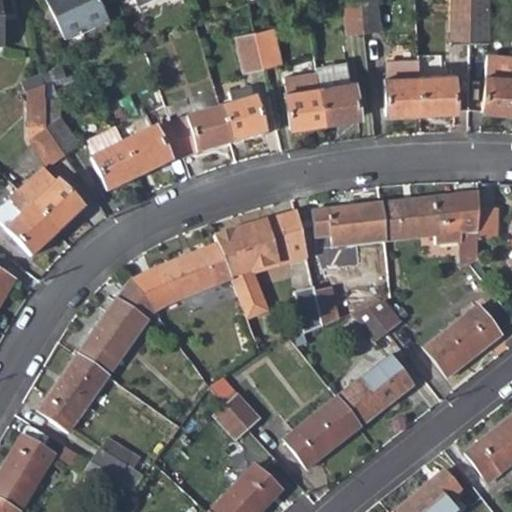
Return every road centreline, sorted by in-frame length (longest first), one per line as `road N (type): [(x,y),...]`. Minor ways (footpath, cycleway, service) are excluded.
road 1 (residential): [(0,396),(85,266),(173,211),(366,165),(511,160)]
road 2 (residential): [(337,511),(511,372)]
